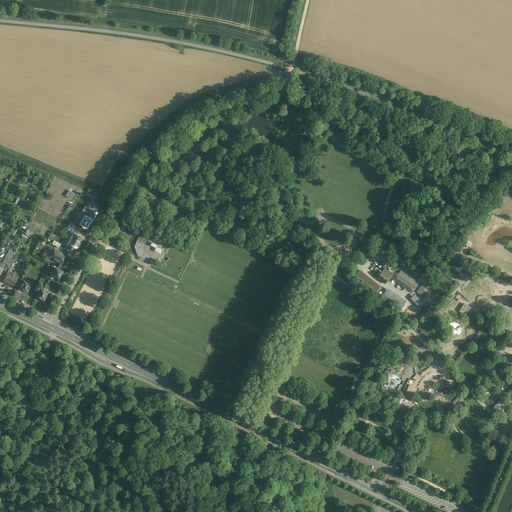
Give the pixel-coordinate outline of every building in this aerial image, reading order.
[(164,188),(155,184),(153,188),(158,191),(162,193),(164,188)] [(153,188),(150,187),(148,194),(156,197),(158,191),(153,188)] [(68,189),(65,195),(71,199),(76,191),(72,189),(71,191),(68,189)] [(91,202),(88,207),(96,212),(98,213),(101,208),(100,207),(101,207),(98,205),(98,206),(91,202)] [(88,207),(86,206),(83,212),(84,213),(93,218),(96,212),(88,207)] [(84,213),(83,212),(80,211),(76,218),(78,219),(76,223),(78,224),(82,218),(84,213)] [(93,218),(84,213),(82,218),(78,224),(82,227),(82,228),(85,230),(86,229),(88,230),(94,220),(93,219),(93,218)] [(82,239),(74,234),(70,241),(78,246),(82,239)] [(150,235),(140,238),(136,247),(139,257),(145,259),(147,254),(144,253),(142,247),(144,242),(150,240),(163,246),(165,241),(150,235)] [(8,236),(2,247),(6,248),(11,238),(8,236)] [(78,246),(70,241),(65,249),(74,253),(78,246)] [(67,256),(54,249),(49,257),(62,264),(67,256)] [(463,255),(459,253),(454,251),(452,256),(461,259),(463,255)] [(11,259),(6,257),(2,265),(7,267),(11,259)] [(413,267),(409,272),(423,282),(427,285),(428,286),(432,281),(413,267)] [(58,269),(55,268),(51,275),(58,279),(63,272),(58,269)] [(386,268),(379,278),(386,284),(391,276),(410,291),(417,282),(401,271),(398,275),(394,272),(393,273),(386,268)] [(361,270),(356,275),(378,293),(382,288),(361,270)] [(8,271),(4,281),(9,283),(13,276),(13,274),(8,271)] [(18,278),(13,276),(9,283),(14,286),(18,278)] [(31,285),(23,281),(20,288),(19,289),(27,293),(31,285)] [(423,282),(417,291),(420,294),(427,285),(423,282)] [(44,290),(40,288),(36,297),(42,300),(41,300),(44,301),(45,299),(48,293),(44,291),(44,290)] [(388,290),(383,298),(401,311),(407,303),(388,290)] [(422,303),(420,300),(416,295),(411,299),(418,307),(422,303)] [(463,306),(462,308),(460,311),(466,316),(470,310),(463,306)] [(449,345),(445,341),(441,345),(445,349),(449,345)] [(407,384),(401,396),(406,398),(412,386),(407,384)] [(496,405),(494,407),(499,412),(503,410),(507,409),(505,399),(501,400),(496,405)] [(456,406),(452,403),(446,410),(450,413),(456,406)] [(401,413),(400,413),(399,414),(393,411),(391,414),(398,417),(397,419),(398,419),(400,420),(401,418),(406,421),(407,418),(402,416),(403,414),(401,413)] [(493,437),(497,446),(501,443),(498,435),(498,427),(493,427),(493,437)]
